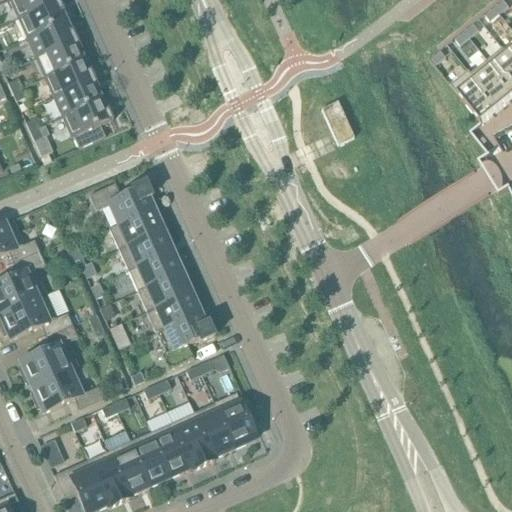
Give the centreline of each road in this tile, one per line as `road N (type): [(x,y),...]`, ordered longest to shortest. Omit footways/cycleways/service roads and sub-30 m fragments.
road 1 (residential): [(190,511),(291,467),(300,451),(97,0)]
road 2 (residential): [(511,166),(327,276)]
road 3 (tertiary): [(455,511),(354,340)]
road 4 (tertiary): [(354,340),(424,511)]
road 5 (tertiary): [(218,33),(216,58),(245,129),(285,185)]
road 6 (tertiary): [(285,185),(277,137),(248,71),(218,33)]
